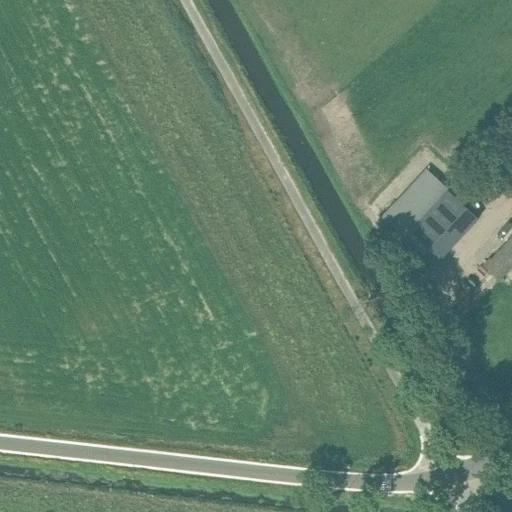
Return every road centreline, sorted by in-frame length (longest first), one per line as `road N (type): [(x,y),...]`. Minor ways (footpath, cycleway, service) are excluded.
road 1 (unclassified): [(453,476),(186,0)]
road 2 (unclassified): [(453,476),(372,483),(0,442)]
